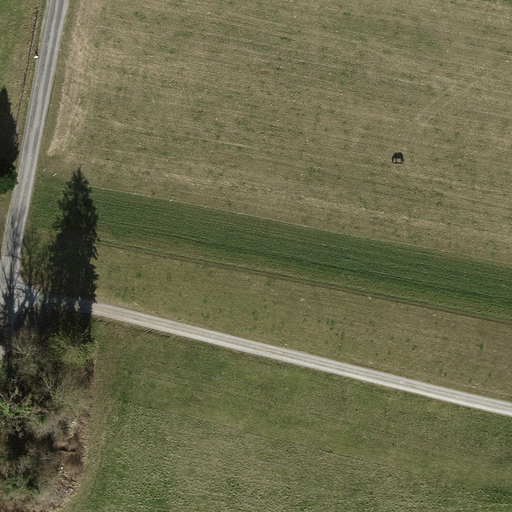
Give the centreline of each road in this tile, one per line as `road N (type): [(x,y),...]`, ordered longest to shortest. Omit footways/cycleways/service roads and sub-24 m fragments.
road 1 (track): [(511,411),(104,313),(3,298)]
road 2 (tertiary): [(60,0),(0,317)]
